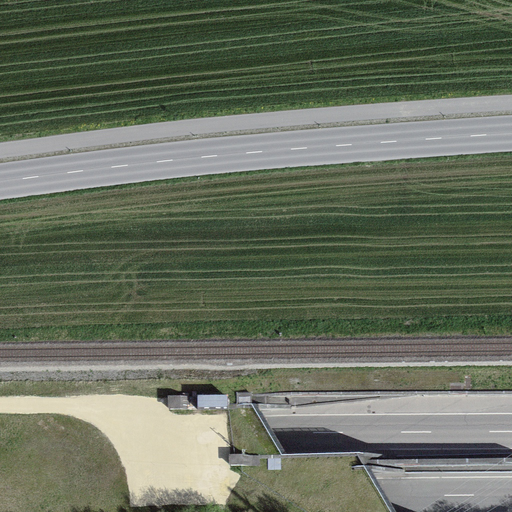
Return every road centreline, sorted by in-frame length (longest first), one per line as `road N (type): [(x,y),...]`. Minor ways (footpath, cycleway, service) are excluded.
road 1 (primary): [(0,180),(511,131)]
road 2 (motorway): [(0,500),(511,495)]
road 3 (motorway): [(511,431),(0,435)]
road 4 (track): [(0,407),(106,411),(168,441)]
